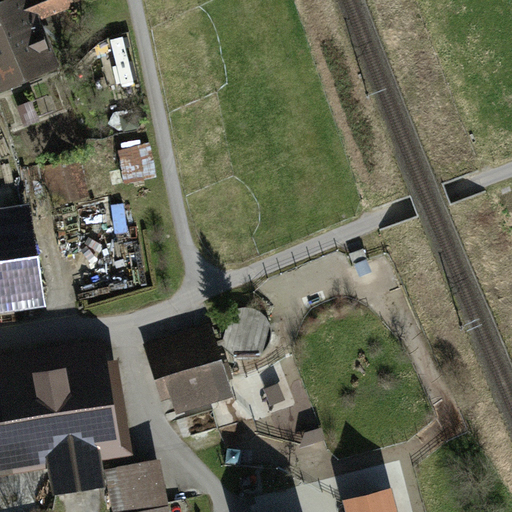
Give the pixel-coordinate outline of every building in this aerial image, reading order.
[(68,0),(21,0),(0,8),(0,88),(54,67),(36,21),(71,7),(68,0)] [(123,182),(155,179),(152,144),(119,147),(123,182)] [(81,163),(62,168),(73,205),(92,200),(81,163)] [(0,309),(38,304),(24,211),(0,214),(0,309)] [(208,328),(156,344),(177,410),(228,393),(208,328)] [(109,355),(0,372),(0,465),(47,458),(52,489),(113,479),(118,511),(166,511),(159,468),(128,473),(109,355)] [(391,511),(385,489),(332,504),(334,511),(391,511)]
